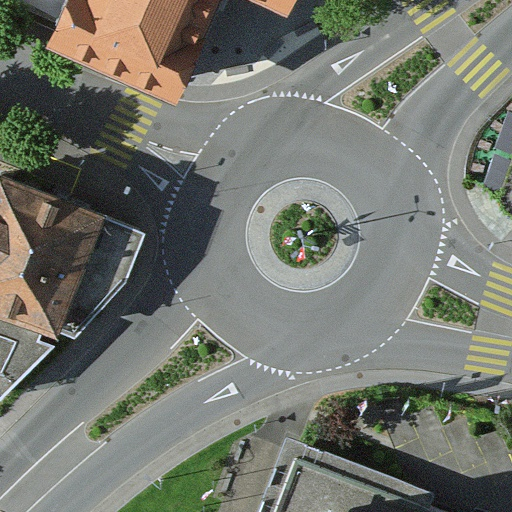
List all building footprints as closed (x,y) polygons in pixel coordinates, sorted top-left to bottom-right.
[(51,0),(44,16),(173,76),(190,29),(201,0),(51,0)] [(0,295),(41,313),(75,326),(121,274),(143,220),(103,204),(106,196),(0,153),(0,295)] [(511,225),(511,162),(492,218),(511,225)] [(0,392),(55,336),(35,327),(41,313),(0,295),(0,392)] [(256,511),(484,511),(284,438),(256,511)]
